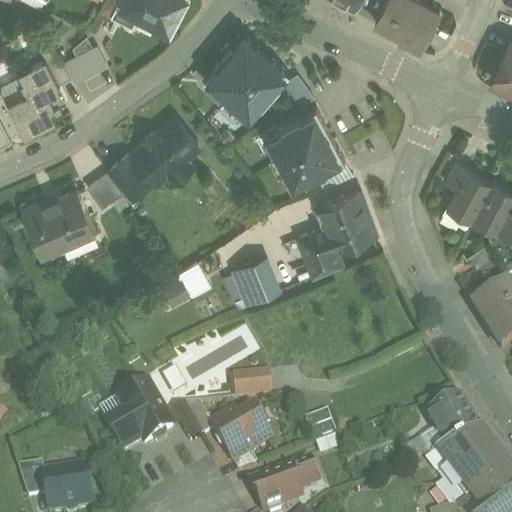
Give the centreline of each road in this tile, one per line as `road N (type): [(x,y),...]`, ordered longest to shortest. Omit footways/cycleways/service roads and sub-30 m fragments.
road 1 (residential): [(445,89),(419,142),(402,211),(474,351),(511,406)]
road 2 (residential): [(224,0),(168,66),(59,147),(0,173)]
road 3 (residential): [(261,0),(445,89)]
